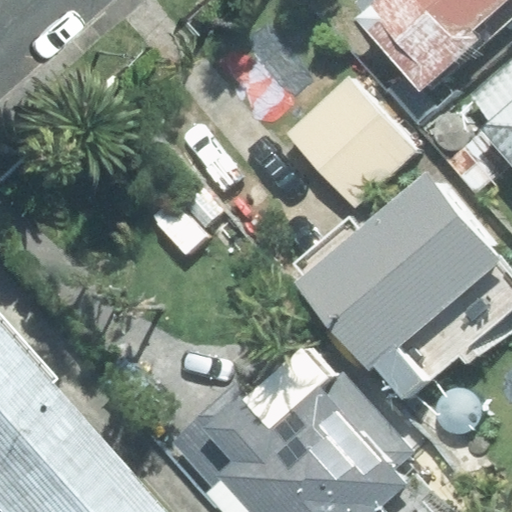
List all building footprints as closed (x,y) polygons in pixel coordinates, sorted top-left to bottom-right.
[(511,0),(374,0),(369,5),(384,21),(378,27),(441,102),(484,66),(481,63),(489,44),(511,24),(511,0)] [(511,79),(484,105),(501,126),(455,165),(483,196),(511,171),(511,79)] [(295,140),(366,213),(428,155),(356,82),(295,140)] [(310,273),(322,288),(314,294),(390,384),(395,380),(421,410),(444,391),(439,386),(511,323),(511,278),(511,277),(511,268),(444,187),(375,245),(362,230),(310,273)] [(136,511),(0,357),(0,511),(136,511)] [(409,511),(428,496),(408,473),(425,457),(352,379),(290,437),(246,389),(182,447),(228,498),(237,491),(256,511),(409,511)]
